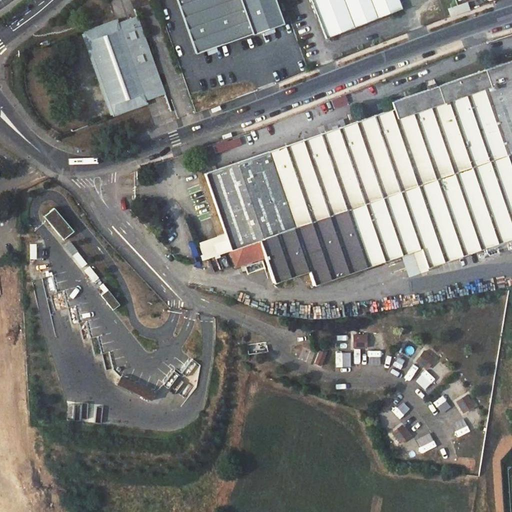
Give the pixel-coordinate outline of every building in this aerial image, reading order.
[(273,0),(179,0),(199,52),(281,23),(273,0)] [(312,0),(325,38),(397,12),(393,0),(312,0)] [(452,17),(468,11),(466,4),(457,7),(450,10),(452,17)] [(163,86),(137,15),(118,22),(117,19),(83,31),(114,116),(149,103),(145,93),(163,86)] [(390,112),(204,178),(224,238),(230,255),(235,268),(261,259),(272,288),(308,276),(313,288),(399,259),(419,252),(426,271),(511,240),(511,61),(433,90),(431,82),(421,85),(423,93),(388,105),(390,112)] [(53,209),(43,218),(63,240),(72,232),(53,209)] [(230,255),(224,238),(198,247),(204,264),(230,255)] [(62,247),(60,249),(68,259),(76,252),(69,242),(62,247)] [(426,271),(419,252),(399,259),(407,282),(428,275),(426,271)] [(88,266),(81,272),(91,283),(97,278),(88,266)] [(107,290),(100,296),(112,311),(119,305),(107,290)] [(365,333),(351,334),(351,348),(365,347),(365,333)] [(405,344),(401,354),(411,358),(415,347),(405,344)] [(325,353),(317,350),(312,364),(320,367),(325,353)] [(369,350),(369,365),(385,365),(385,350),(369,350)] [(434,359),(423,350),(414,361),(425,370),(434,359)] [(350,367),(351,352),(336,352),(335,367),(350,367)] [(401,354),(396,364),(407,371),(413,360),(401,354)] [(116,382),(114,386),(147,402),(152,393),(120,378),(118,377),(116,382)] [(457,378),(449,381),(454,395),(463,392),(457,378)] [(440,392),(430,400),(438,412),(449,404),(440,392)] [(466,393),(453,400),(462,413),(474,406),(466,393)] [(414,409),(401,417),(409,429),(422,421),(414,409)] [(401,423),(389,431),(398,444),(410,437),(401,423)]
